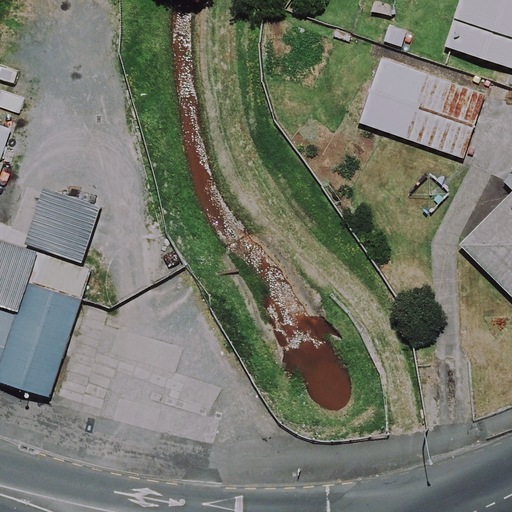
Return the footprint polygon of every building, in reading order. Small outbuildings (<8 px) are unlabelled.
[(511,0),(462,0),(447,48),(511,69),(511,0)] [(484,96),(381,60),(359,123),(462,159),(484,96)] [(0,166),(16,121),(0,115),(0,166)] [(511,194),(461,246),(511,295),(511,194)] [(89,272),(0,245),(0,386),(51,401),(89,272)]
